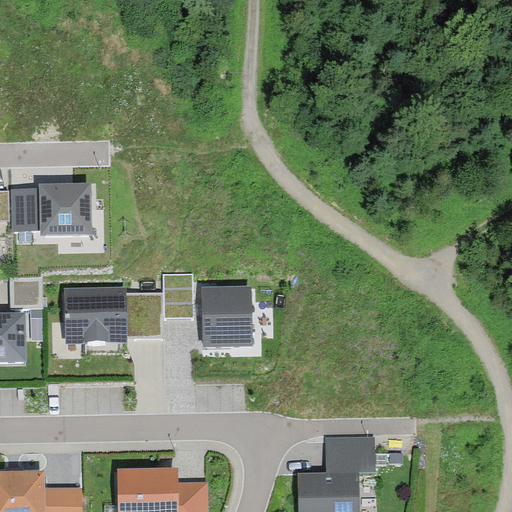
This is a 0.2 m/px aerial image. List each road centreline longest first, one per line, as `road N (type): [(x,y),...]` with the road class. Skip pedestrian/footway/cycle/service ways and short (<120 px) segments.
road 1 (track): [(511,415),(505,381),(460,306),(431,278),(304,195),(272,161),(253,112),(254,0)]
road 2 (residential): [(271,429),(0,432)]
road 3 (residential): [(271,429),(415,424)]
road 4 (track): [(431,278),(511,187)]
